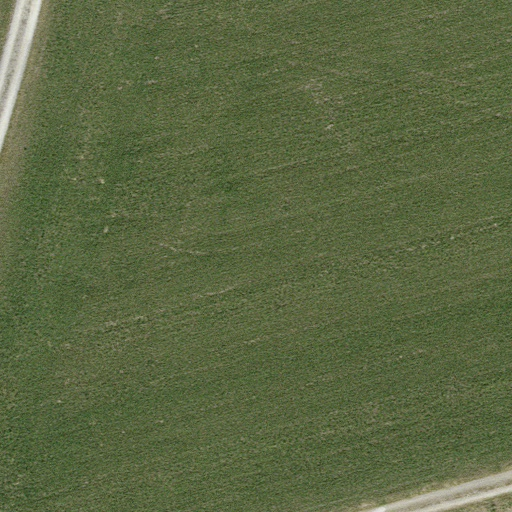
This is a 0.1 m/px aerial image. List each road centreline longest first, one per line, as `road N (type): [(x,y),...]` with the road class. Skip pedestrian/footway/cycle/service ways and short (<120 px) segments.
road 1 (track): [(0,184),(72,0)]
road 2 (track): [(511,479),(396,511)]
